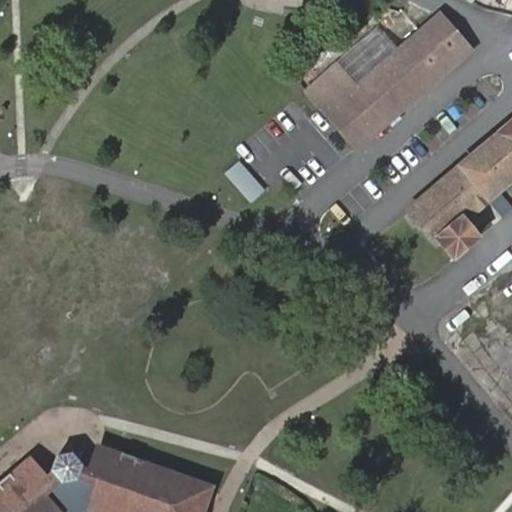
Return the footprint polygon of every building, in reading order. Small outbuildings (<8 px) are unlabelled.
[(337,65),(308,91),(358,148),(472,50),(441,14),(356,86),(337,65)] [(511,120),(411,208),(440,241),(454,257),(480,235),(467,218),(511,179),(511,120)] [(248,202),(263,188),(237,158),(221,171),(248,202)] [(440,241),(411,208),(399,219),(428,252),(440,241)] [(20,400),(168,276),(120,219),(69,262),(77,272),(54,291),(16,246),(0,259),(0,274),(2,276),(0,277),(0,391),(8,385),(20,400)] [(486,333),(511,310),(511,269),(466,310),(486,333)] [(460,323),(450,332),(469,354),(479,346),(460,323)] [(47,475),(31,456),(20,466),(0,482),(0,511),(207,511),(217,486),(98,444),(88,468),(85,466),(75,453),(57,456),(52,473),(47,475)]
